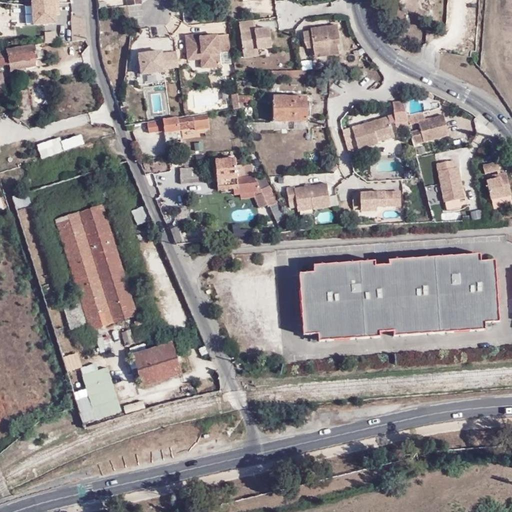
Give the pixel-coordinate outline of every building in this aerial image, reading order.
[(32,3),(32,0),(25,0),(26,22),(33,22),(32,3)] [(59,2),(32,3),(33,22),(33,23),(56,22),(56,14),(55,10),(59,10),(59,2)] [(86,39),(86,16),(71,16),(71,39),(86,39)] [(254,28),(253,18),(236,21),(241,58),(256,57),(256,50),(270,48),(267,26),(254,28)] [(339,46),(336,24),(306,28),(306,31),(301,31),(302,50),(311,49),(312,57),(337,54),(336,46),(339,46)] [(45,41),(56,41),(56,30),(45,30),(45,41)] [(229,52),(227,34),(208,36),(208,33),(185,35),(188,60),(200,59),(201,68),(221,66),(219,53),(229,52)] [(40,53),(39,43),(0,48),(0,62),(35,58),(35,54),(40,53)] [(178,66),(176,52),(162,54),(161,51),(139,54),(142,74),(164,71),(164,68),(178,66)] [(303,76),(303,68),(268,69),(268,77),(281,77),(303,76)] [(233,89),(227,90),(229,104),(235,104),(233,89)] [(303,93),(270,94),(270,119),(303,119),(303,93)] [(404,112),(402,100),(389,103),(392,122),(406,120),(404,112)] [(406,120),(411,143),(448,134),(442,112),(422,116),(421,110),(412,112),(411,111),(404,112),(406,120)] [(392,137),(385,115),(349,126),(355,151),(377,145),(376,141),(392,137)] [(202,127),(201,116),(149,121),(150,134),(164,133),(164,139),(180,138),(180,129),(202,127)] [(54,143),(38,148),(42,158),(57,153),(54,143)] [(215,176),(235,176),(235,174),(234,164),(234,157),(225,157),(225,154),(218,154),(219,158),(213,158),(215,176)] [(456,198),(462,197),(456,165),(453,165),(452,158),(432,162),(440,201),(441,201),(456,198)] [(484,174),(491,173),(499,171),(497,162),(482,166),(484,174)] [(242,164),(234,164),(235,174),(243,173),(242,164)] [(181,182),(193,182),(193,167),(181,167),(181,182)] [(491,173),(492,179),(499,177),(499,174),(500,174),(499,171),(491,173)] [(499,177),(492,179),(486,181),(490,201),(491,200),(493,209),(511,204),(511,203),(510,196),(511,196),(506,173),(500,174),(499,174),(499,177)] [(235,176),(215,176),(215,188),(231,187),(231,192),(257,190),(250,174),(235,176)] [(329,207),(325,182),(291,187),(291,185),(283,186),(285,204),(294,203),(295,212),(329,207)] [(275,203),(268,186),(260,190),(267,207),(269,206),(275,203)] [(401,205),(401,189),(392,189),(392,205),(401,205)] [(350,207),(391,206),(390,190),(350,190),(350,207)] [(458,205),(456,198),(441,201),(443,208),(458,205)] [(275,203),(269,206),(273,215),(282,216),(277,202),(275,203)] [(105,203),(56,216),(87,330),(136,317),(105,203)] [(314,272),(299,274),(303,335),(318,335),(318,342),(380,338),(380,333),(387,332),(393,332),(393,337),(485,331),(485,323),(500,323),(495,261),(481,261),(480,254),(388,260),(389,265),(382,265),(375,265),(375,261),(313,265),(314,272)] [(95,328),(96,350),(113,349),(112,336),(102,337),(101,328),(95,328)] [(134,350),(143,384),(183,374),(175,340),(134,350)] [(63,355),(67,370),(82,366),(78,351),(63,355)] [(121,412),(109,365),(97,368),(96,362),(81,366),(86,387),(76,390),(84,422),(121,412)] [(144,399),(124,404),(125,412),(146,406),(144,399)]
